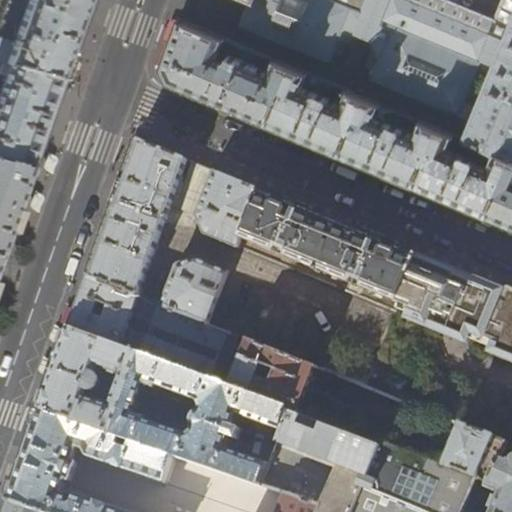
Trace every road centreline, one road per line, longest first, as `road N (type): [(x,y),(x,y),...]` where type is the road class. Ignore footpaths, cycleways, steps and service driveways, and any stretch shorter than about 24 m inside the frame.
road 1 (residential): [(511,257),(114,89)]
road 2 (residential): [(0,400),(114,89)]
